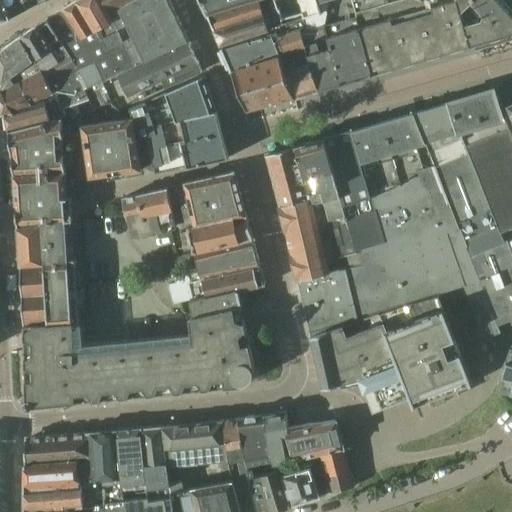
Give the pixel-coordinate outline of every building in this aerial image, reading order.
[(0,0),(0,23),(11,19),(10,19),(27,10),(26,10),(20,1),(20,0),(36,0),(39,4),(45,0),(0,0)] [(63,9),(47,19),(66,55),(79,72),(94,64),(103,81),(108,79),(118,73),(133,64),(145,58),(187,38),(168,0),(129,0),(108,13),(113,22),(95,32),(94,30),(80,39),(63,9)] [(78,0),(77,1),(94,30),(95,32),(113,22),(108,13),(101,0),(78,0)] [(101,0),(108,13),(129,0),(101,0)] [(200,0),(201,1),(205,9),(208,14),(208,15),(262,0),(200,0)] [(262,0),(208,15),(214,30),(279,11),(278,9),(308,0),(262,0)] [(308,0),(278,9),(279,11),(214,30),(221,46),(273,29),(272,25),(281,22),(282,26),(305,18),(323,12),(320,3),(319,0),(308,0)] [(352,0),(356,12),(397,0),(352,0)] [(397,0),(356,12),(357,16),(373,74),(471,46),(457,0),(397,0)] [(511,12),(500,0),(457,0),(471,46),(511,34),(511,12)] [(64,9),(63,9),(80,39),(94,30),(77,1),(64,9)] [(325,25),(326,21),(327,11),(329,1),(328,1),(320,3),(323,12),(305,18),(307,27),(323,22),(324,26),(325,25)] [(324,26),(340,83),(373,74),(357,16),(325,25),(324,26)] [(223,49),(231,68),(279,56),(306,49),(302,29),(307,27),(305,18),(282,26),(282,27),(287,26),(288,32),(278,35),(277,32),(273,33),(224,47),(225,48),(223,49)] [(46,20),(37,26),(46,44),(49,49),(55,61),(66,55),(47,19),(46,20)] [(307,27),(302,29),(306,49),(309,64),(311,70),(312,69),(318,89),(319,89),(340,83),(324,26),(323,22),(307,27)] [(21,37),(20,38),(25,49),(33,59),(49,49),(46,44),(37,26),(30,31),(21,37)] [(4,88),(39,69),(55,61),(49,49),(33,59),(25,49),(20,38),(0,51),(0,58),(3,82),(4,88)] [(188,38),(145,58),(133,64),(118,73),(108,79),(103,81),(89,89),(86,91),(90,99),(93,109),(116,99),(120,107),(203,71),(198,60),(188,38)] [(279,56),(284,71),(309,64),(306,49),(279,56)] [(65,108),(79,103),(90,99),(86,91),(89,89),(80,73),(66,55),(55,61),(39,69),(4,88),(0,89),(0,105),(4,114),(59,95),(62,109),(65,108)] [(279,56),(231,68),(232,70),(233,71),(235,77),(237,83),(240,89),(247,109),(248,109),(292,97),(284,71),(279,56)] [(292,97),(295,96),(318,89),(312,69),(311,70),(309,64),(284,71),(292,97)] [(137,139),(135,140),(136,144),(140,143),(148,140),(145,126),(216,111),(204,75),(131,109),(134,118),(137,139)] [(453,101),(451,101),(460,132),(482,186),(500,233),(501,233),(511,228),(511,134),(505,118),(503,118),(497,97),(494,89),(492,89),(484,92),(482,92),(473,95),(461,98),(453,101)] [(62,109),(59,95),(4,114),(5,117),(9,130),(63,116),(65,115),(67,114),(65,108),(62,109)] [(451,101),(415,112),(470,255),(498,326),(511,320),(511,251),(508,240),(505,242),(501,233),(500,233),(460,132),(451,101)] [(148,140),(140,143),(146,168),(154,166),(155,174),(229,158),(217,111),(216,111),(145,126),(148,140)] [(354,130),(385,239),(358,247),(360,251),(363,264),(349,267),(346,267),(341,269),(340,268),(331,271),(298,280),(310,334),(322,330),(402,304),(438,294),(465,286),(484,341),(501,333),(498,326),(478,276),(470,255),(415,112),(354,130)] [(63,116),(9,130),(15,173),(66,169),(63,116)] [(137,139),(134,118),(83,125),(85,140),(76,141),(81,178),(142,169),(136,144),(135,140),(137,139)] [(328,137),(327,137),(327,138),(358,247),(385,239),(354,130),(350,131),(342,133),(336,135),(328,137)] [(326,138),(300,145),(312,192),(314,192),(316,197),(314,197),(329,261),(347,256),(349,267),(363,264),(358,247),(327,138),(327,137),(326,138)] [(268,154),(266,154),(280,206),(314,197),(316,197),(314,192),(312,192),(300,145),(296,146),(294,146),(294,147),(268,154)] [(18,217),(19,225),(20,225),(20,226),(72,217),(72,216),(73,216),(73,206),(72,196),(68,196),(66,169),(15,173),(17,198),(18,217)] [(195,251),(195,252),(253,237),(247,213),(246,214),(235,171),(185,182),(186,183),(193,217),(195,224),(188,226),(194,251),(195,251)] [(170,187),(168,188),(175,222),(176,222),(176,221),(193,217),(185,184),(184,184),(179,185),(175,186),(174,186),(170,187)] [(162,229),(161,225),(175,222),(168,187),(138,194),(125,197),(130,218),(134,235),(162,229)] [(314,197),(280,206),(286,231),(287,230),(289,238),(291,248),(293,255),(292,255),(293,261),(294,263),(296,272),(296,273),(298,279),(298,280),(331,271),(329,261),(314,197)] [(20,225),(19,225),(21,266),(76,262),(76,258),(68,258),(65,221),(74,220),(73,216),(72,216),(72,217),(20,226),(20,225)] [(195,252),(199,266),(199,267),(257,253),(253,237),(195,252)] [(177,282),(169,284),(170,289),(173,302),(182,300),(195,297),(191,284),(226,274),(260,265),(257,253),(199,267),(199,266),(175,272),(177,282)] [(188,254),(161,261),(163,268),(190,261),(188,254)] [(25,325),(75,322),(80,322),(76,262),(21,266),(25,325)] [(226,274),(191,284),(195,297),(195,298),(200,297),(207,295),(229,291),(238,289),(238,291),(266,285),(261,266),(260,265),(226,274)] [(195,314),(241,304),(238,291),(238,289),(229,291),(207,295),(195,298),(192,299),(195,314)] [(402,304),(310,334),(311,336),(323,388),(336,385),(362,378),(374,409),(374,410),(411,396),(414,405),(429,399),(431,406),(460,395),(457,388),(471,382),(459,349),(438,294),(402,304)] [(75,322),(25,326),(27,400),(25,402),(25,405),(28,408),(31,408),(34,406),(73,402),(76,401),(88,400),(91,400),(187,390),(189,390),(198,389),(206,388),(209,388),(214,388),(225,386),(228,386),(233,386),(236,385),(241,385),(244,385),(245,385),(245,382),(246,382),(249,381),(252,378),(253,374),(253,371),(255,370),(254,363),(253,358),(252,355),(251,349),(250,344),(248,335),(247,333),(247,332),(244,319),(242,308),(241,304),(195,314),(195,315),(191,316),(191,319),(193,339),(130,346),(130,339),(111,341),(111,347),(76,351),(75,322)] [(511,349),(500,385),(511,389),(511,349)] [(287,412),(266,416),(266,419),(269,440),(273,461),(274,469),(275,469),(278,468),(280,475),(282,474),(288,472),(291,471),(288,460),(287,455),(286,452),(292,451),(289,440),(286,429),(289,428),(287,412)] [(240,419),(238,419),(249,468),(251,468),(253,467),(254,471),(255,475),(262,473),(275,469),(274,469),(273,461),(269,440),(266,419),(266,416),(265,416),(257,417),(254,415),(248,416),(246,418),(240,419)] [(238,419),(223,420),(229,460),(230,462),(230,465),(231,468),(232,473),(233,478),(233,479),(239,511),(258,511),(251,479),(250,474),(244,446),(238,419)] [(173,425),(165,426),(168,466),(201,462),(229,460),(223,420),(216,421),(214,421),(209,422),(180,425),(174,425),(173,425)] [(289,428),(286,429),(289,440),(292,451),(295,459),(321,453),(345,448),(337,420),(289,428)] [(162,426),(143,428),(145,453),(147,481),(147,487),(149,498),(149,501),(172,498),(172,492),(171,486),(168,466),(165,426),(162,426)] [(125,429),(118,430),(119,433),(120,445),(122,472),(123,483),(147,481),(145,453),(143,428),(141,428),(133,429),(125,429)] [(88,432),(90,456),(91,474),(101,473),(102,485),(103,505),(125,502),(124,500),(123,483),(122,472),(120,445),(119,433),(118,430),(117,430),(88,432)] [(26,437),(26,462),(55,459),(90,456),(88,432),(31,437),(26,437)] [(354,483),(353,481),(349,464),(345,448),(321,453),(322,458),(323,463),(317,464),(311,466),(312,470),(313,474),(314,477),(315,481),(318,489),(320,497),(321,496),(338,491),(354,486),(354,485),(354,483)] [(58,459),(26,462),(25,484),(91,480),(91,486),(96,485),(102,485),(101,481),(101,477),(101,474),(96,474),(91,474),(90,468),(89,456),(58,459)] [(284,474),(283,474),(284,477),(285,481),(288,493),(291,505),(306,501),(320,497),(318,489),(315,481),(314,477),(313,474),(312,470),(311,466),(298,470),(291,472),(288,472),(286,473),(284,474)] [(251,468),(249,468),(251,476),(258,511),(269,511),(289,506),(280,475),(278,468),(275,469),(262,473),(255,475),(254,471),(253,467),(251,468)] [(239,511),(233,479),(172,492),(172,498),(173,511),(194,511),(196,511),(239,511)] [(25,487),(25,511),(92,505),(93,505),(91,486),(91,480),(25,484),(25,486),(25,487)] [(149,498),(124,500),(125,502),(125,511),(173,511),(172,498),(149,501),(149,498)] [(93,505),(25,511),(125,511),(125,502),(103,505),(93,506),(93,505)]
